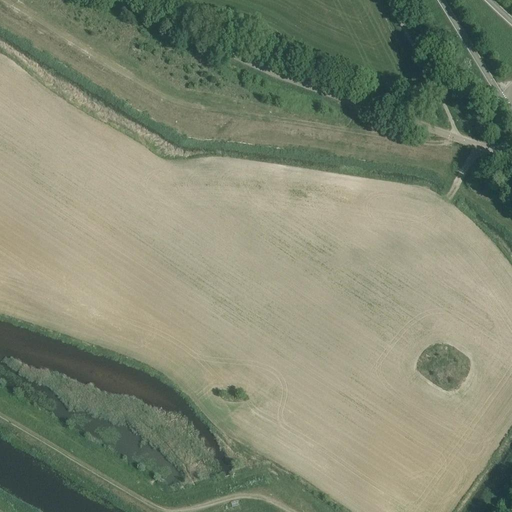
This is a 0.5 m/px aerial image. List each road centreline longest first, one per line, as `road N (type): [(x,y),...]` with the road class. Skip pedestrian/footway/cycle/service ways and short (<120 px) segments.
road 1 (unclassified): [(510,144),(485,147),(300,82),(122,0)]
road 2 (track): [(164,511),(0,415)]
road 3 (secondary): [(439,0),(510,112)]
